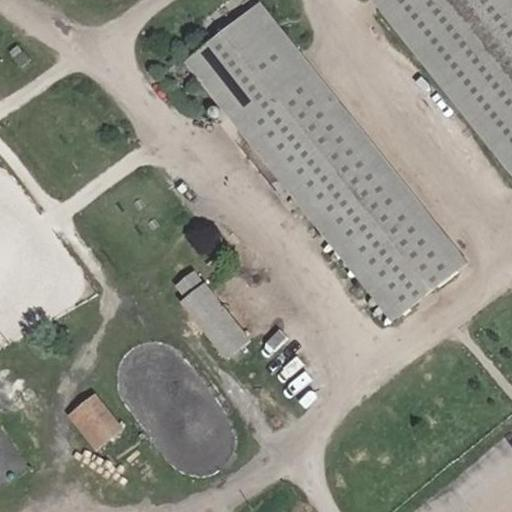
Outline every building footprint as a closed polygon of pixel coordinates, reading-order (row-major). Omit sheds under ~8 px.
[(511,0),(372,0),(511,174),(511,0)] [(265,6),(188,68),(394,324),(471,262),(265,6)] [(234,361),(259,338),(198,270),(173,293),(234,361)] [(198,333),(187,343),(231,389),(242,378),(198,333)] [(71,416),(100,454),(130,430),(101,393),(71,416)]
